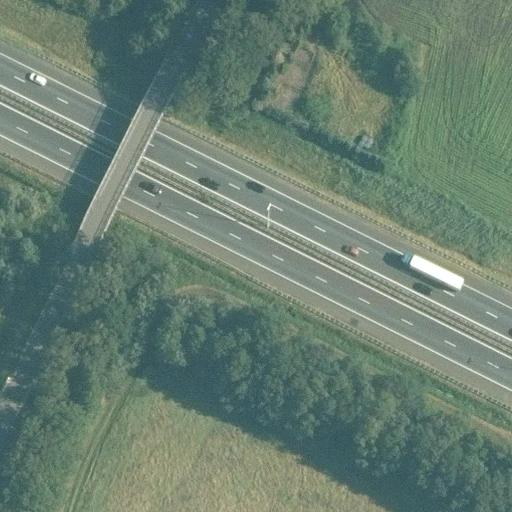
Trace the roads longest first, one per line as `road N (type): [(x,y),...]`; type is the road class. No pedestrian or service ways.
road 1 (motorway): [(511,325),(0,68)]
road 2 (motorway): [(0,122),(511,377)]
road 3 (unclassified): [(0,417),(204,0)]
